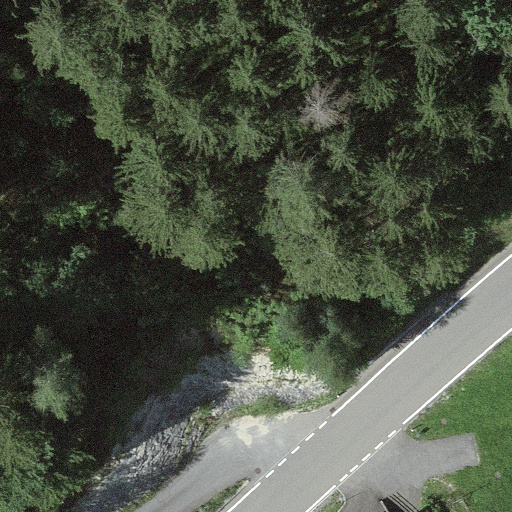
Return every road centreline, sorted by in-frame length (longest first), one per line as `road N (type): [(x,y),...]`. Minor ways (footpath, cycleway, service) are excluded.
road 1 (tertiary): [(269,511),(511,308)]
road 2 (track): [(328,458),(305,440),(268,441),(150,511)]
road 3 (track): [(370,495),(424,461),(511,439)]
